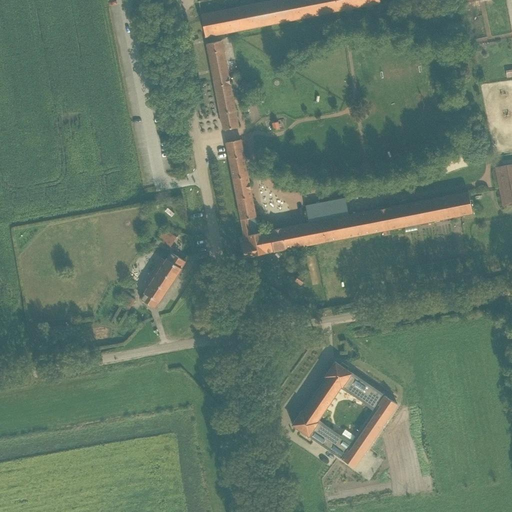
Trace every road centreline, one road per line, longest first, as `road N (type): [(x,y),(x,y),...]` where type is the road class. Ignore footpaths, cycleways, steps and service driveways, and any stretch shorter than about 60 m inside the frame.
road 1 (unclassified): [(169,0),(232,336)]
road 2 (unclassified): [(511,289),(232,336)]
road 3 (unclassified): [(0,377),(232,336)]
road 4 (unclassified): [(232,336),(267,511)]
